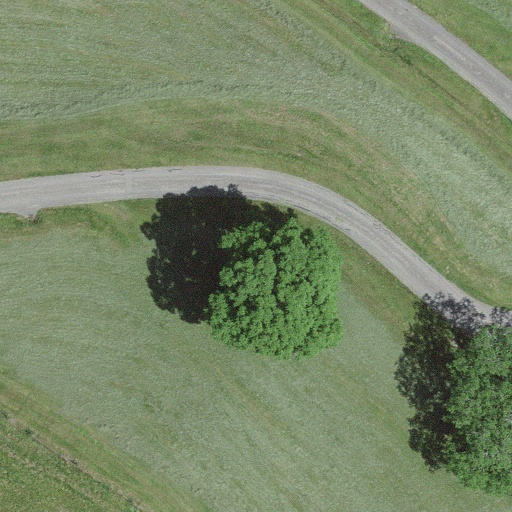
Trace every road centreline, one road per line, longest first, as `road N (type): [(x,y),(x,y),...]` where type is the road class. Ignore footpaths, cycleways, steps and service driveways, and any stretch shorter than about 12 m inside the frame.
road 1 (unclassified): [(511,330),(453,307),(357,226),(303,195),(175,183),(0,198)]
road 2 (unclassified): [(381,0),(511,99)]
